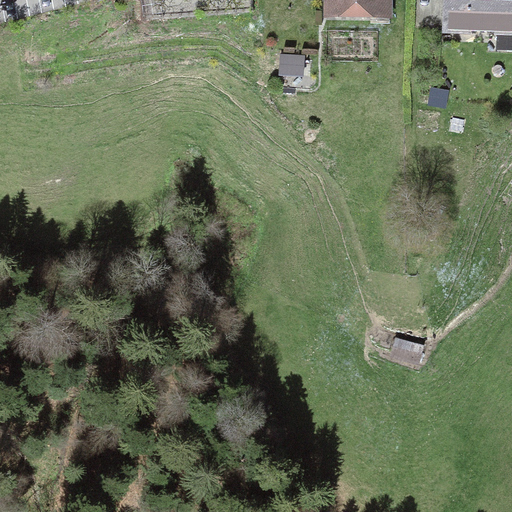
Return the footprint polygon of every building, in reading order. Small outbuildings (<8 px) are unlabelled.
[(334,0),(334,10),(390,11),(390,0),(334,0)] [(511,0),(449,0),(449,29),(511,31),(511,0)] [(303,75),(304,57),(281,55),(280,73),(303,75)] [(397,330),(424,335),(428,318),(400,313),(397,330)] [(391,355),(415,363),(420,348),(396,340),(391,355)]
